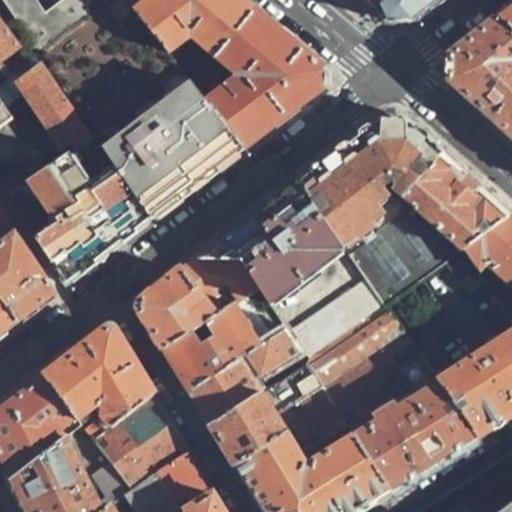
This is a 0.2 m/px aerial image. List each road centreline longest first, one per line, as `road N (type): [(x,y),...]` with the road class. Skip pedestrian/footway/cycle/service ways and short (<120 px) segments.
road 1 (unclassified): [(391,74),(107,296)]
road 2 (residential): [(239,511),(107,296)]
road 3 (residential): [(511,172),(391,74)]
road 4 (unclassified): [(107,296),(0,376)]
road 5 (unclassified): [(406,511),(511,444)]
road 6 (residential): [(391,74),(293,0)]
road 7 (unclassified): [(486,0),(391,74)]
